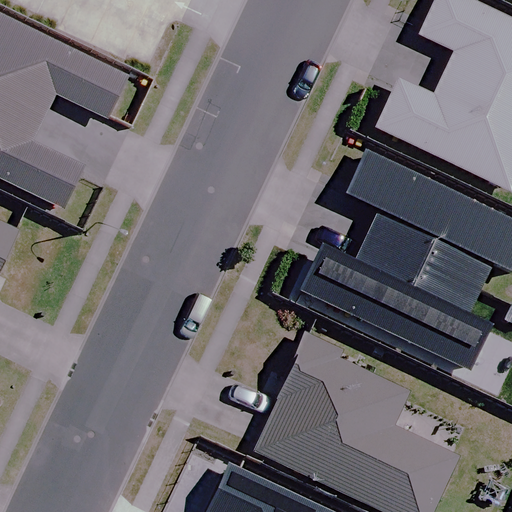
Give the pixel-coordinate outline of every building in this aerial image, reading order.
[(511,19),(472,0),(434,0),(418,34),(452,50),(442,72),(511,106),(511,19)] [(0,16),(0,97),(42,118),(54,94),(104,118),(124,77),(0,16)] [(511,188),(511,106),(442,72),(430,96),(396,80),(373,127),(510,193),(511,188)] [(0,180),(62,211),(81,171),(29,146),(42,118),(0,97),(0,180)] [(365,111),(337,101),(316,155),(344,166),(365,111)] [(511,223),(364,151),(343,194),(378,211),(366,236),(479,291),(492,264),(511,273),(511,223)] [(0,230),(0,257),(11,235),(0,230)] [(479,291),(366,236),(353,262),(320,246),(298,290),(467,372),(489,327),(467,317),(479,291)] [(337,350),(305,336),(254,453),(387,511),(434,511),(459,455),(390,425),(405,389),(334,358),(337,350)] [(328,511),(227,465),(205,511),(328,511)]
